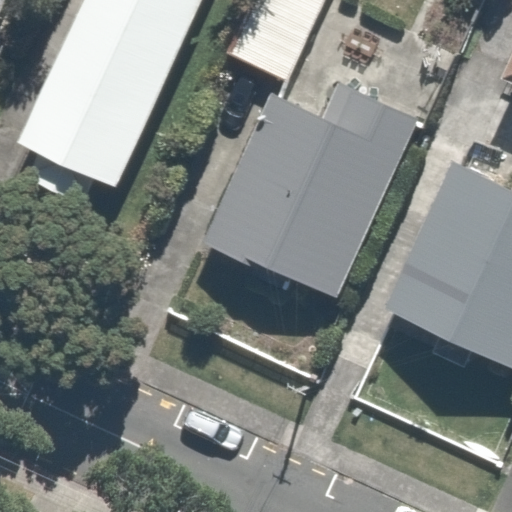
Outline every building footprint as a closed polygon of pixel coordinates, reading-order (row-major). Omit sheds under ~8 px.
[(0,0),(0,37),(17,0),(0,0)] [(221,0),(94,0),(24,143),(125,193),(221,0)] [(291,84),(332,0),(258,0),(232,55),(291,84)] [(335,309),(425,117),(338,76),(320,116),(274,95),(203,247),(335,309)] [(511,177),(456,152),(380,316),(511,376),(511,177)]
